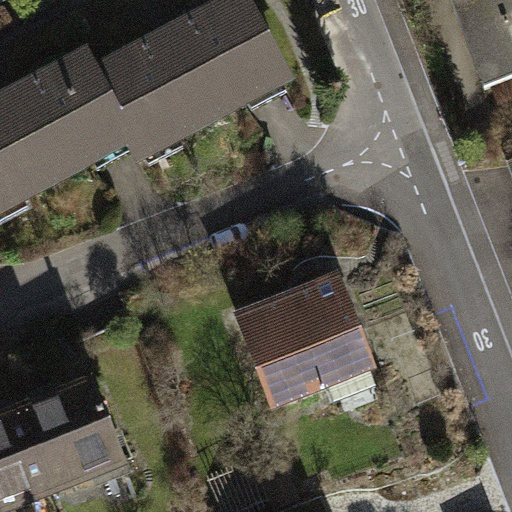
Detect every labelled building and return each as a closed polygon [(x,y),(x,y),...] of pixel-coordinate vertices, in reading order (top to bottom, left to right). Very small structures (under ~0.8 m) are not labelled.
[(260,0),(229,0),(98,70),(139,148),(147,162),(303,80),(260,0)] [(511,0),(451,0),(489,95),(511,85),(511,0)] [(90,55),(0,102),(0,221),(139,148),(98,70),(90,55)] [(304,296),(243,320),(276,409),(373,373),(345,298),(310,311),(304,296)] [(95,385),(23,413),(58,501),(130,472),(95,385)] [(23,413),(0,422),(0,511),(28,511),(58,501),(23,413)]
